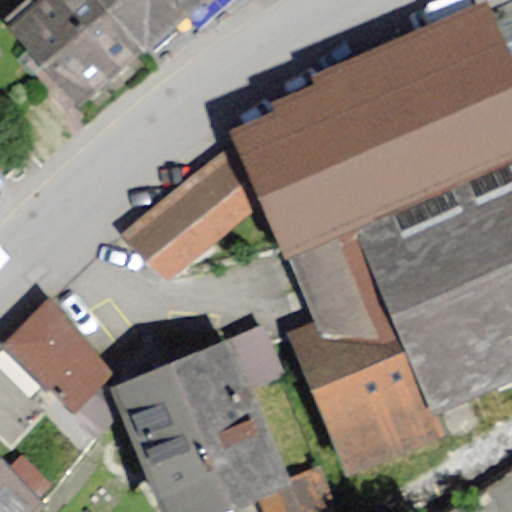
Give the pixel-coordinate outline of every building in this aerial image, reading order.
[(41,0),(19,21),(87,93),(185,0),(41,0)] [(305,356),(339,453),(439,418),(431,393),(511,360),(511,55),(503,60),(479,2),(366,48),(256,111),(132,225),(169,267),(266,188),(333,346),(305,356)] [(41,297),(0,340),(0,347),(63,411),(101,374),(41,297)] [(236,329),(128,368),(177,503),(285,464),(236,329)] [(0,440),(0,511),(25,511),(49,487),(0,440)]
